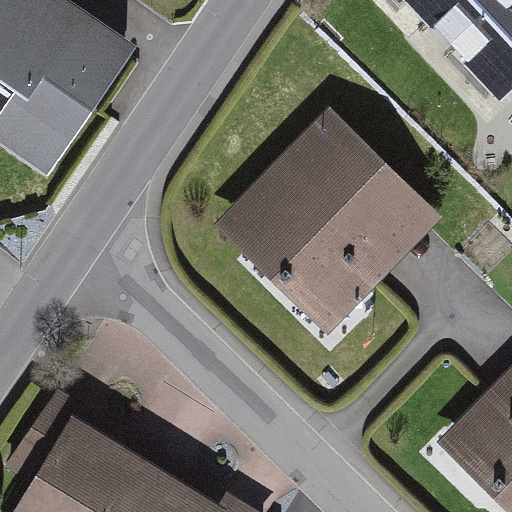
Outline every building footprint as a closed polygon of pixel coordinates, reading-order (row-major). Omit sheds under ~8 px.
[(136,53),(51,0),(0,0),(0,142),(55,178),(136,53)] [(511,0),(383,0),(506,119),(511,112),(511,0)] [(336,127),(227,237),(334,343),(443,234),(336,127)] [(511,511),(511,381),(445,453),(508,511),(511,511)] [(145,511),(172,465),(68,403),(22,481),(41,492),(29,511),(145,511)] [(253,511),(172,465),(145,511),(253,511)]
